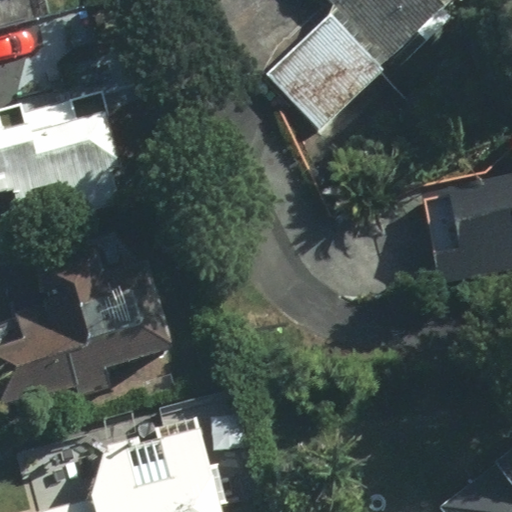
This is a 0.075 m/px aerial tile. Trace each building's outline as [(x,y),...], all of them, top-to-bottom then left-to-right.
[(342,0),(349,7),(276,75),(324,126),(458,0),(342,0)] [(107,89),(0,113),(0,190),(25,184),(32,215),(131,193),(107,89)] [(511,172),(436,190),(456,281),(511,266),(511,172)] [(53,385),(57,401),(123,382),(118,364),(178,347),(154,265),(120,275),(110,241),(48,260),(57,293),(24,303),(34,336),(0,345),(0,358),(11,398),(53,385)] [(109,449),(119,492),(31,511),(230,511),(210,426),(109,449)] [(455,511),(511,511),(511,451),(447,501),(455,511)]
